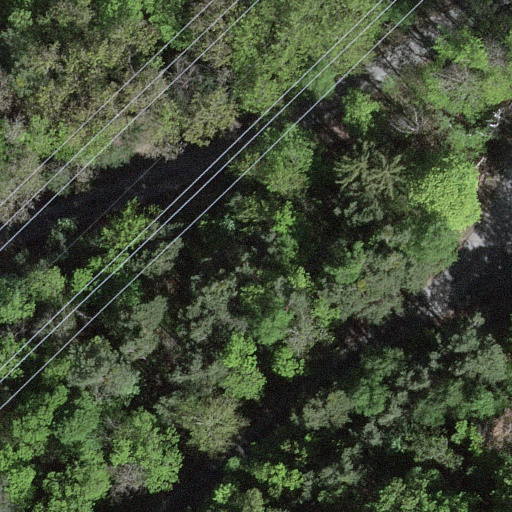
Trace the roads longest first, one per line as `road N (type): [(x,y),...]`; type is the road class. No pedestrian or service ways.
road 1 (unclassified): [(0,237),(336,109),(477,0)]
road 2 (unclassified): [(508,251),(311,378),(167,511)]
